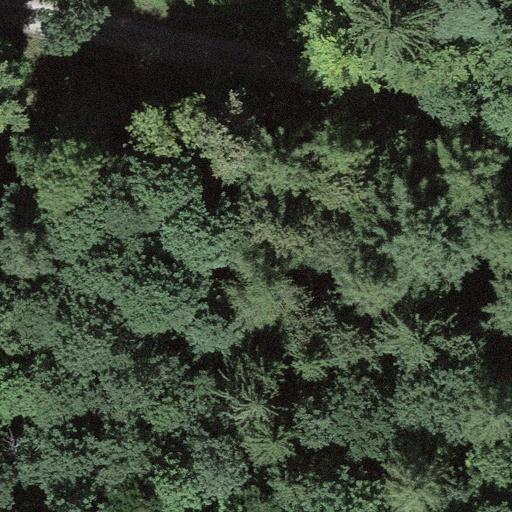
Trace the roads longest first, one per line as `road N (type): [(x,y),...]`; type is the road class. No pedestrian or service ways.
road 1 (track): [(511,111),(0,10)]
road 2 (track): [(0,135),(165,46)]
